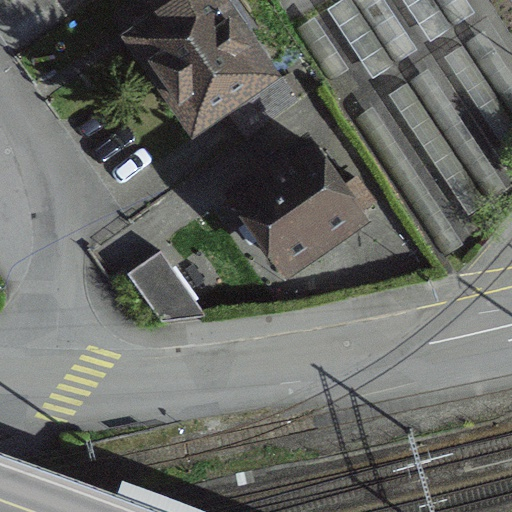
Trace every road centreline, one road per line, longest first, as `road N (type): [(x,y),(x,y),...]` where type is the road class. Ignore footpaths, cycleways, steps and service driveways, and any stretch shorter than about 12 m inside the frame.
road 1 (unclassified): [(56,398),(328,365),(511,324)]
road 2 (residential): [(0,89),(36,143),(56,398)]
